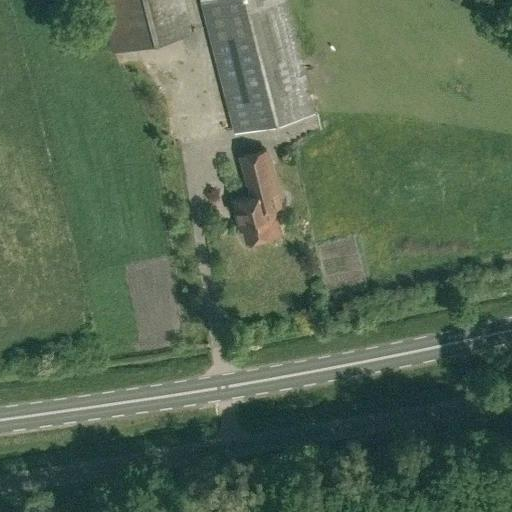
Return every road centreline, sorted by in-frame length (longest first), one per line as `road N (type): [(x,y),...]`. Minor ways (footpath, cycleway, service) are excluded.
road 1 (secondary): [(0,420),(312,372),(511,329)]
road 2 (unclassified): [(0,485),(511,398)]
